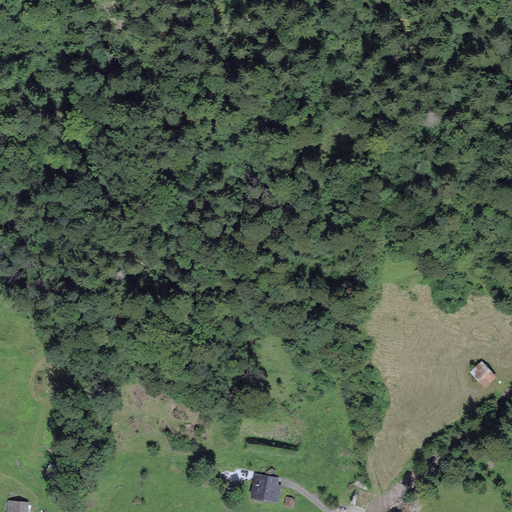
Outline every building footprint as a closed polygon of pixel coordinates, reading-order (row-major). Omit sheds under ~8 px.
[(326,144),(329,158),(352,153),(348,139),(326,144)] [(489,384),(487,381),(492,376),(481,364),(472,372),(485,387),(489,384)] [(264,499),(264,497),(277,499),(279,487),(275,486),(276,482),(257,478),(254,495),(259,496),(258,498),(264,499)] [(357,488),(352,502),(366,507),(371,493),(357,488)] [(287,497),(285,505),(293,507),(294,499),(287,497)] [(9,503),(7,511),(24,511),(25,504),(9,503)]
